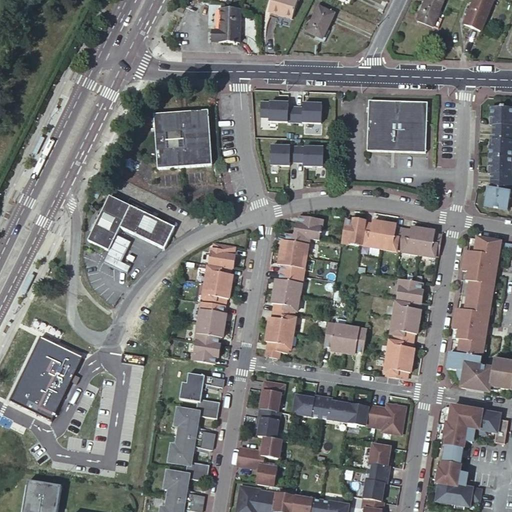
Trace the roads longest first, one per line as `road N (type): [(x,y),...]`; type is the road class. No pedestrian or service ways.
road 1 (secondary): [(103,45),(0,259)]
road 2 (residential): [(262,212),(206,232),(158,265),(110,337)]
road 3 (residential): [(454,219),(359,199),(262,212)]
road 4 (residential): [(242,363),(426,393)]
road 5 (residential): [(426,393),(454,219)]
road 6 (unclassified): [(110,337),(88,333),(75,318),(76,215),(56,196)]
road 7 (secondary): [(56,196),(125,55)]
road 8 (residential): [(262,212),(242,363)]
road 9 (residential): [(242,363),(219,511)]
road 10 (residential): [(241,73),(246,157),(262,212)]
road 11 (residential): [(454,219),(467,81)]
road 12 (secondary): [(0,308),(56,196)]
road 13 (tertiary): [(366,77),(241,73)]
road 14 (residential): [(406,511),(426,393)]
